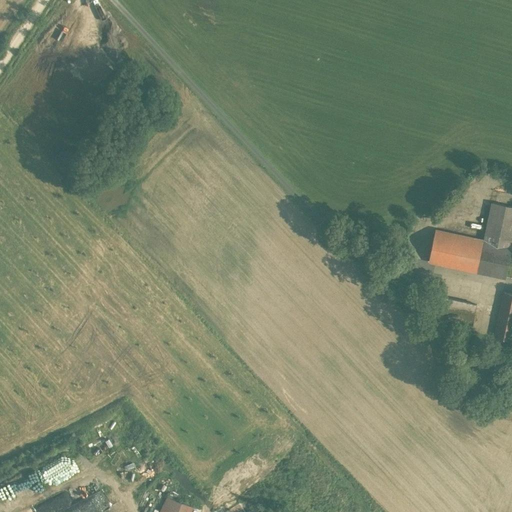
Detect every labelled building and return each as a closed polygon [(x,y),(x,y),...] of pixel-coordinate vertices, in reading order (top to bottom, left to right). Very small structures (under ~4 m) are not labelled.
[(484,240),(478,272),(506,277),(511,246),(511,206),(492,202),(484,240)] [(484,240),(436,230),(429,261),(478,272),(484,240)] [(511,293),(504,292),(494,337),(511,340),(511,293)] [(476,304),(440,297),(436,316),(472,324),(476,304)] [(437,350),(437,345),(436,341),(434,337),(430,334),(426,333),(421,334),(417,337),(415,341),(414,345),(415,350),(417,354),(421,356),(426,357),(430,356),(434,354),(437,350)] [(126,468),(149,458),(147,454),(124,463),(126,468)] [(140,492),(161,481),(159,477),(137,487),(140,492)] [(111,511),(101,491),(56,511),(111,511)] [(185,511),(189,505),(167,496),(163,507),(171,511),(174,511),(185,511)]
